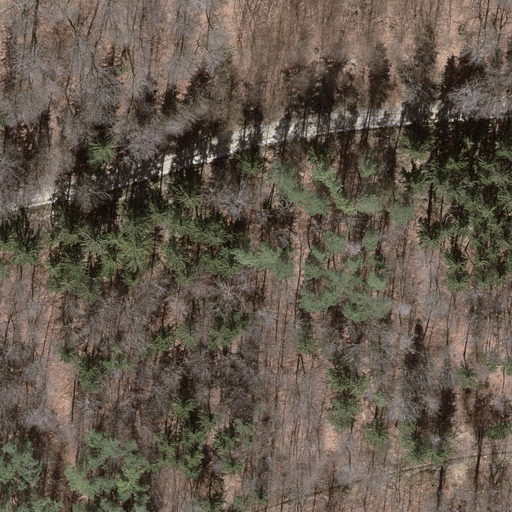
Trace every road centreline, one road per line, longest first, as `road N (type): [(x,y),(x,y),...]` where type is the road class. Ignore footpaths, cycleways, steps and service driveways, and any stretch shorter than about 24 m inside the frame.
road 1 (track): [(0,192),(276,127),(511,102)]
road 2 (track): [(511,445),(473,448),(233,511)]
